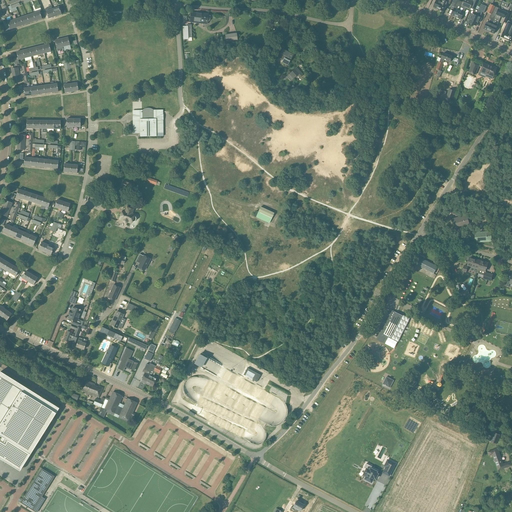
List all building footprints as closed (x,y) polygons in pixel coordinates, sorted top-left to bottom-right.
[(436,0),(433,7),(438,9),(442,0),(436,0)] [(442,0),(438,9),(444,12),(447,5),(448,0),(442,0)] [(463,2),(457,0),(453,0),(452,4),(453,5),(453,6),(455,7),(451,15),(456,17),(463,2)] [(463,0),(463,2),(456,17),(461,19),(464,13),(463,12),(465,8),(470,10),(471,8),(474,2),(470,0),(469,0),(463,0)] [(471,14),(469,19),(470,20),(469,23),(472,24),(480,7),(477,6),(480,0),(478,0),(474,0),(474,2),(471,8),(473,9),(471,14)] [(484,29),(489,31),(495,18),(496,16),(495,16),(499,8),(492,5),(494,3),(492,2),(490,4),(487,13),(491,14),(489,18),(491,19),(489,23),(487,22),(484,29)] [(480,7),(472,24),(476,26),(477,22),(478,23),(479,21),(480,22),(482,18),(480,17),(482,12),(484,13),(487,7),(481,4),(480,7)] [(8,6),(0,9),(0,17),(3,16),(2,13),(5,11),(7,17),(11,15),(8,6)] [(61,14),(59,8),(52,10),(54,16),(61,14)] [(507,12),(499,9),(496,15),(504,18),(507,12)] [(54,16),(52,10),(46,12),(48,19),(54,16)] [(33,14),(35,21),(42,19),(39,12),(33,14)] [(205,16),(205,14),(191,13),(190,21),(197,21),(196,23),(204,24),(204,22),(207,23),(209,21),(210,16),(208,16),(205,16)] [(33,14),(26,16),(29,23),(35,21),(33,14)] [(26,16),(20,18),(22,25),(29,23),(26,16)] [(20,18),(13,20),(16,28),(22,25),(20,18)] [(495,18),(489,31),(494,34),(497,26),(500,20),(495,18)] [(9,30),(16,28),(13,20),(7,23),(9,30)] [(511,22),(508,21),(501,37),(503,38),(506,39),(511,25),(511,22)] [(191,25),(187,25),(187,27),(186,27),(183,27),(184,39),(188,39),(188,38),(192,37),(191,25)] [(238,42),(237,33),(225,35),(226,43),(238,42)] [(68,38),(61,39),(63,47),(70,45),(68,38)] [(63,47),(61,39),(54,41),(57,52),(61,51),(61,49),(63,49),(63,47)] [(44,54),(51,52),(49,45),(42,46),(44,54)] [(42,46),(36,48),(38,55),(38,57),(40,57),(41,58),(45,57),(44,54),(42,46)] [(31,57),(38,55),(36,48),(29,49),(31,57)] [(24,59),(31,57),(29,49),(23,51),(24,59)] [(291,54),(283,49),(279,55),(278,58),(283,60),(282,62),(284,64),(287,65),(289,61),(293,55),(291,54)] [(24,59),(23,51),(16,53),(17,58),(13,59),(14,65),(17,64),(19,64),(18,60),(24,59)] [(452,56),(444,53),(441,58),(440,62),(439,62),(436,69),(438,70),(437,74),(441,75),(442,71),(440,71),(443,64),(444,60),(450,62),(452,56)] [(479,66),(473,63),(469,72),(475,75),(479,66)] [(491,66),(484,63),(480,72),(486,75),(486,77),(492,80),(497,68),(493,66),(492,67),(490,67),(491,66)] [(12,77),(27,74),(27,72),(26,68),(25,64),(21,65),(22,71),(18,71),(18,68),(11,69),(12,77)] [(303,75),(296,67),(286,76),(283,78),(285,80),(287,78),(290,82),(297,75),(299,78),(303,75)] [(27,74),(12,77),(14,84),(21,83),(20,79),(24,78),(25,84),(29,83),(27,74)] [(53,82),(50,82),(50,85),(51,93),(58,92),(57,84),(54,85),(53,82)] [(439,93),(441,94),(439,101),(452,105),(456,92),(449,89),(447,95),(445,95),(446,92),(440,90),(439,93)] [(133,132),(140,132),(140,136),(162,136),(162,120),(161,120),(161,117),(161,114),(162,114),(162,110),(153,110),(152,109),(150,108),(149,108),(147,107),(146,108),(144,108),(143,109),(141,110),(132,110),(132,114),(134,114),(134,115),(134,117),(132,117),(133,132)] [(33,129),(33,121),(26,121),(26,126),(22,126),(22,131),(25,132),(26,132),(26,129),(33,129)] [(33,143),(33,138),(33,134),(29,133),(29,139),(25,139),(25,135),(19,135),(18,135),(18,142),(33,143)] [(33,144),(33,143),(18,142),(17,150),(18,150),(24,150),(25,147),(28,147),(28,153),(32,153),(32,149),(32,148),(33,144)] [(134,185),(123,181),(121,187),(131,191),(134,185)] [(16,197),(22,199),(25,192),(18,190),(16,197)] [(25,192),(22,199),(26,200),(25,203),(28,204),(29,201),(31,194),(25,192)] [(35,203),(38,196),(31,194),(29,201),(28,204),(31,205),(32,202),(35,203)] [(35,203),(41,206),(44,198),(38,196),(35,203)] [(44,198),(41,206),(42,206),(41,209),(44,210),(45,207),(48,208),(50,200),(44,198)] [(61,210),(64,202),(57,200),(55,208),(61,210)] [(6,201),(3,208),(17,213),(20,204),(16,203),(14,208),(11,207),(12,203),(6,201)] [(70,205),(64,202),(61,210),(68,212),(70,205)] [(123,211),(122,211),(120,219),(124,221),(124,222),(124,223),(125,223),(126,223),(127,222),(131,223),(132,222),(133,222),(134,222),(135,222),(135,221),(136,220),(136,219),(135,218),(135,217),(134,216),(134,215),(132,214),(133,210),(127,207),(125,212),(123,211)] [(274,213),(260,207),(256,217),(269,223),(274,213)] [(13,222),(15,217),(17,214),(17,213),(3,208),(0,215),(1,215),(7,217),(8,214),(12,215),(10,221),(13,222)] [(466,216),(453,219),(455,228),(463,226),(463,228),(469,226),(466,216)] [(12,227),(5,225),(2,232),(8,235),(12,227)] [(12,227),(8,235),(15,237),(18,230),(12,227)] [(15,237),(21,240),(24,233),(18,230),(15,237)] [(492,241),(491,232),(476,233),(477,234),(475,235),(475,241),(477,242),(492,241)] [(24,233),(21,240),(27,243),(30,236),(24,233)] [(31,233),(30,236),(27,243),(33,246),(38,236),(31,233)] [(41,243),(38,250),(44,252),(48,245),(41,242),(41,243)] [(54,248),(48,245),(44,252),(51,255),(54,248)] [(144,256),(140,254),(136,261),(140,262),(140,264),(138,267),(144,271),(151,259),(149,258),(149,257),(147,256),(146,256),(144,255),(144,256)] [(126,258),(120,256),(120,258),(118,257),(116,262),(124,265),(126,258)] [(434,274),(438,267),(419,257),(416,265),(434,274)] [(470,257),(467,265),(478,268),(478,269),(481,260),(470,257)] [(481,260),(478,269),(477,274),(484,276),(483,279),(491,282),(493,275),(485,272),(485,271),(488,262),(481,260)] [(9,273),(13,266),(8,263),(4,270),(3,271),(5,273),(6,271),(9,273)] [(19,270),(13,266),(9,273),(15,277),(19,270)] [(27,282),(31,275),(25,271),(21,278),(27,282)] [(37,279),(31,275),(27,282),(33,285),(37,279)] [(120,288),(114,285),(108,298),(114,301),(120,288)] [(461,285),(456,286),(460,298),(469,295),(468,291),(463,292),(461,285)] [(68,302),(74,305),(77,299),(70,296),(68,302)] [(128,303),(126,309),(131,311),(134,312),(136,307),(128,303)] [(81,311),(73,307),(71,311),(70,310),(68,314),(70,315),(68,319),(73,320),(71,324),(79,327),(81,321),(77,320),(81,311)] [(6,310),(1,317),(7,321),(11,315),(6,310)] [(391,338),(402,316),(401,315),(392,310),(377,340),(385,344),(389,337),(391,338)] [(117,312),(111,325),(118,328),(121,330),(123,326),(119,324),(121,318),(123,315),(117,312)] [(174,318),(168,332),(175,334),(180,320),(174,318)] [(155,325),(148,338),(152,339),(158,327),(155,325)] [(102,327),(99,331),(113,338),(120,341),(123,337),(115,333),(102,327)] [(72,333),(67,332),(64,340),(69,342),(75,344),(78,336),(72,333)] [(76,347),(84,349),(86,344),(85,343),(87,340),(79,337),(78,341),(76,347)] [(129,338),(127,341),(128,341),(130,341),(145,349),(147,346),(148,345),(129,338)] [(106,356),(102,363),(108,366),(112,356),(113,357),(115,353),(114,352),(115,349),(110,347),(106,355),(106,356)] [(121,361),(118,369),(118,368),(121,370),(123,367),(125,367),(124,368),(125,368),(125,367),(130,369),(131,366),(135,368),(137,364),(129,360),(132,352),(126,349),(126,348),(120,361),(121,361)] [(163,359),(166,360),(164,363),(171,366),(174,361),(172,361),(178,351),(175,349),(170,359),(164,356),(163,359)] [(150,361),(153,354),(148,352),(144,359),(150,361)] [(205,357),(200,354),(194,364),(199,367),(202,362),(205,357)] [(145,372),(140,381),(146,384),(152,370),(153,371),(155,368),(156,366),(150,363),(149,365),(147,363),(143,371),(145,372)] [(152,370),(146,384),(152,387),(154,383),(156,383),(157,380),(156,379),(157,377),(154,376),(156,372),(159,373),(161,374),(163,369),(168,371),(169,369),(157,364),(156,366),(155,368),(153,371),(152,370)] [(260,375),(247,368),(243,375),(256,382),(260,375)] [(0,458),(3,461),(20,471),(30,455),(59,409),(0,372),(0,458)] [(393,382),(391,380),(391,379),(386,377),(384,381),(385,382),(384,385),(390,388),(393,382)] [(95,384),(86,380),(82,391),(85,392),(84,393),(91,396),(92,395),(99,397),(103,387),(99,386),(98,387),(95,386),(95,384)] [(117,393),(116,394),(113,392),(105,409),(131,421),(134,416),(131,415),(136,403),(127,399),(123,409),(117,406),(122,396),(119,395),(118,394),(117,393)] [(103,402),(96,399),(93,404),(101,407),(103,402)] [(500,435),(492,432),(488,441),(491,442),(496,444),(500,435)] [(499,453),(498,449),(487,452),(489,457),(493,456),(498,470),(511,465),(511,461),(503,464),(499,453)] [(387,465),(383,473),(389,476),(396,464),(388,460),(386,464),(387,465)] [(364,475),(364,476),(366,477),(365,479),(366,480),(367,480),(370,482),(371,482),(372,483),(374,478),(375,478),(375,479),(376,479),(377,476),(378,475),(378,474),(377,473),(377,472),(377,471),(378,470),(377,469),(372,466),(371,468),(370,470),(367,469),(365,473),(364,475)] [(55,477),(41,468),(20,503),(33,511),(55,477)] [(280,495),(274,506),(279,509),(285,498),(280,495)] [(303,505),(296,501),(293,507),(291,506),(289,510),(293,511),(296,511),(298,510),(300,511),(303,505)]
